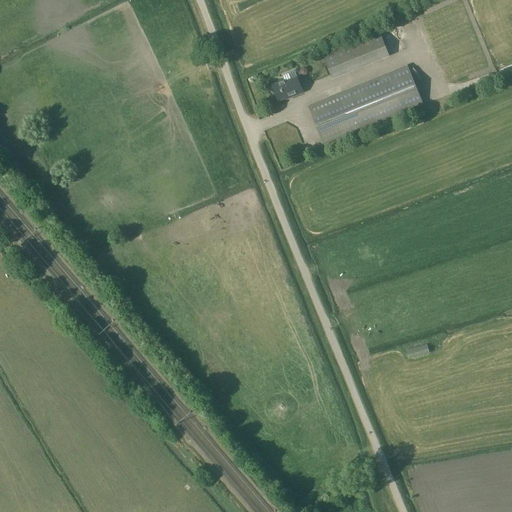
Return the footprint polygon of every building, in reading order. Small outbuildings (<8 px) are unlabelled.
[(380,33),(372,37),(382,60),(390,56),(380,33)] [(382,60),(372,37),(332,53),(342,76),(382,60)] [(332,53),(324,56),(333,79),(342,76),(332,53)] [(407,65),(309,105),(325,145),(423,105),(407,65)] [(300,71),(301,74),(304,76),(307,74),(308,71),(307,68),(304,67),(301,68),(300,71)] [(304,90),(298,77),(285,82),(284,81),(272,85),(278,100),(304,90)]
